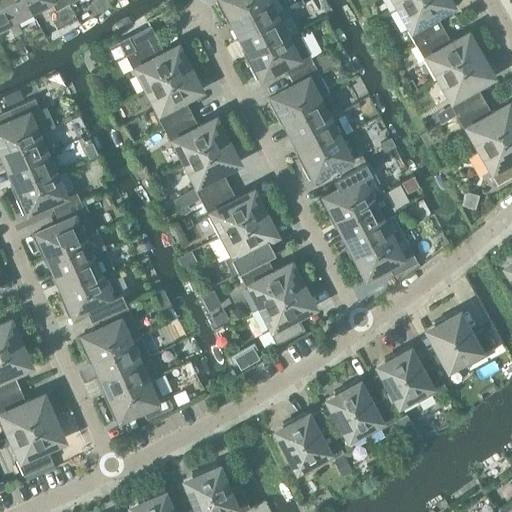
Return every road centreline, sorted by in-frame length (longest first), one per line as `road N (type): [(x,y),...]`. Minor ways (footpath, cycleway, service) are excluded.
road 1 (residential): [(369,328),(212,35)]
road 2 (residential): [(114,473),(369,328)]
road 3 (residential): [(114,473),(0,220)]
road 4 (residential): [(369,328),(511,224)]
